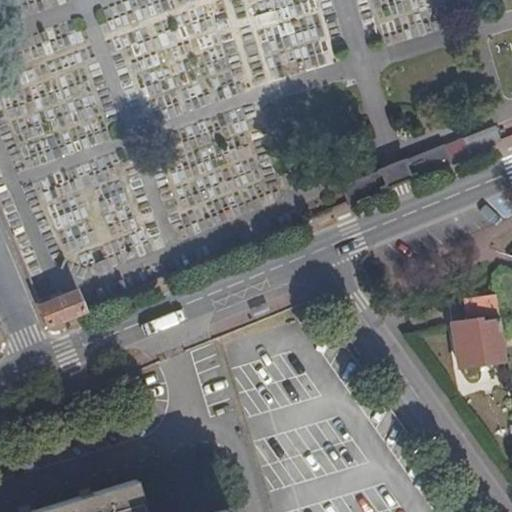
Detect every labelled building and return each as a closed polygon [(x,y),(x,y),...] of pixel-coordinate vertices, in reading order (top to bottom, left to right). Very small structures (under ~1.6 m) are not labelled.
[(496,125),(502,141),(511,137),(511,117),(496,124),(496,125)] [(385,167),(393,186),(401,183),(453,161),(502,141),(496,125),(447,145),(446,143),(395,163),(385,167)] [(366,174),(374,194),(393,186),(385,167),(366,174)] [(346,187),(353,203),(374,194),(366,174),(344,183),(346,187)] [(42,303),(52,326),(90,311),(79,286),(42,303)] [(510,353),(500,288),(467,293),(471,315),(453,318),(461,364),(511,356),(510,353)] [(148,511),(138,478),(23,511),(148,511)]
